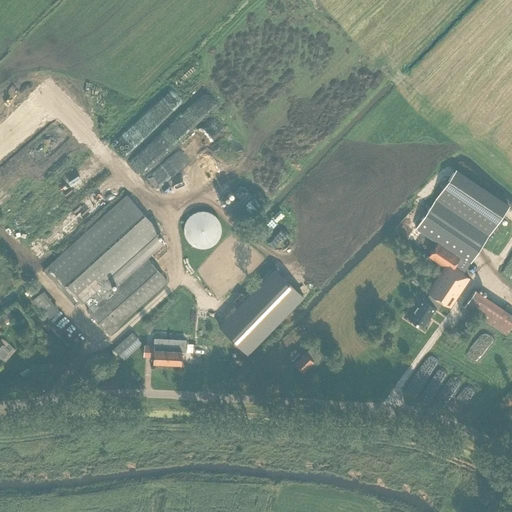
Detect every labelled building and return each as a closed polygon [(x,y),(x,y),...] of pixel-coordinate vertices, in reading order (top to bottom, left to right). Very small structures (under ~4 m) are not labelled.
[(196,133),(166,160),(176,171),(206,144),(196,133)] [(456,171),(417,227),(438,242),(429,256),(445,267),(427,292),(430,294),(425,301),(421,298),(416,305),(415,304),(412,309),(413,310),(409,317),(423,326),(435,308),(436,309),(441,301),(450,307),(470,278),(463,274),(509,206),(456,171)] [(113,288),(106,280),(161,232),(127,194),(48,266),(82,303),(84,301),(91,308),(88,310),(110,334),(118,327),(117,325),(167,280),(147,257),(113,288)] [(204,248),(209,247),(214,244),(217,241),(220,237),(221,232),(221,227),(220,222),(217,217),(214,214),(209,211),(204,210),(199,211),(194,212),(190,215),(187,219),(185,224),(184,229),(185,234),(187,239),(190,243),(194,246),(199,247),(204,248)] [(219,326),(247,353),(304,295),(276,268),(219,326)] [(479,316),(490,299),(475,289),(464,307),(479,316)] [(33,299),(50,318),(58,311),(41,292),(33,299)] [(511,314),(490,299),(479,316),(506,335),(511,325),(511,314)] [(167,363),(169,338),(154,338),(154,345),(144,344),(144,355),(153,356),(153,362),(167,363)] [(169,338),(167,363),(181,363),(182,351),(185,351),(186,339),(169,338)] [(323,356),(316,349),(312,346),(305,352),(295,363),(303,371),(313,360),(317,364),(323,356)] [(295,348),(288,355),(293,360),(300,353),(295,348)] [(29,367),(21,371),(24,377),(32,373),(29,367)]
